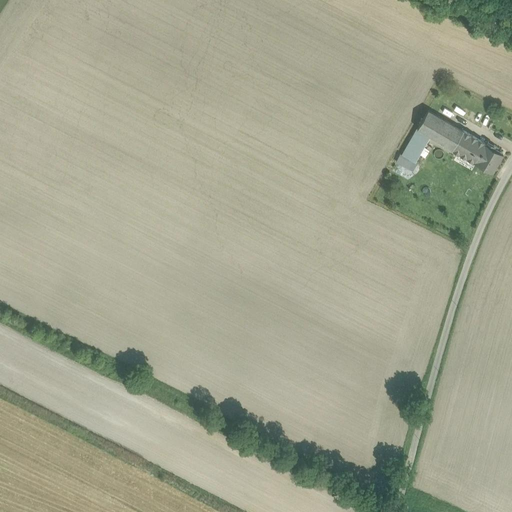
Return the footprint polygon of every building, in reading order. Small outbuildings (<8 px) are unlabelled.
[(463,130),(428,110),(417,128),(428,134),(452,148),(463,130)] [(428,134),(417,128),(412,137),(423,143),(428,134)] [(487,143),(463,130),(452,148),(492,171),(503,153),(492,147),(494,144),(488,141),(487,143)] [(423,143),(412,137),(407,146),(418,152),(423,143)] [(418,152),(407,146),(402,154),(413,160),(418,152)]
